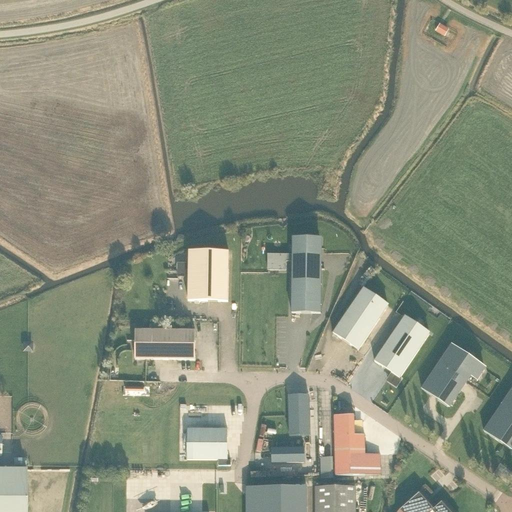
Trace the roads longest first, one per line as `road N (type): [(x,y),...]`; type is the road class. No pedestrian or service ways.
road 1 (unclassified): [(255,378),(331,384),(511,507)]
road 2 (unclassified): [(0,35),(156,0)]
